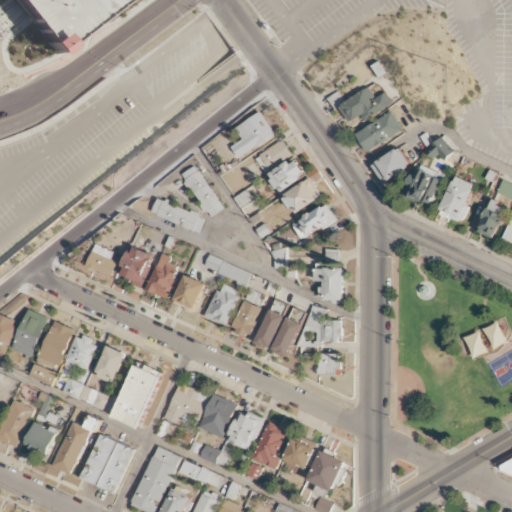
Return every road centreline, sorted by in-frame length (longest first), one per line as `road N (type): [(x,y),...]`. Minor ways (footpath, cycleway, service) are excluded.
road 1 (residential): [(511,497),(35,270)]
road 2 (residential): [(277,77),(0,296)]
road 3 (tertiary): [(374,511),(376,215)]
road 4 (secondary): [(178,0),(58,91),(3,121)]
road 5 (tertiary): [(376,215),(277,77)]
road 6 (tertiary): [(511,281),(376,215)]
road 7 (secondary): [(511,435),(386,511)]
